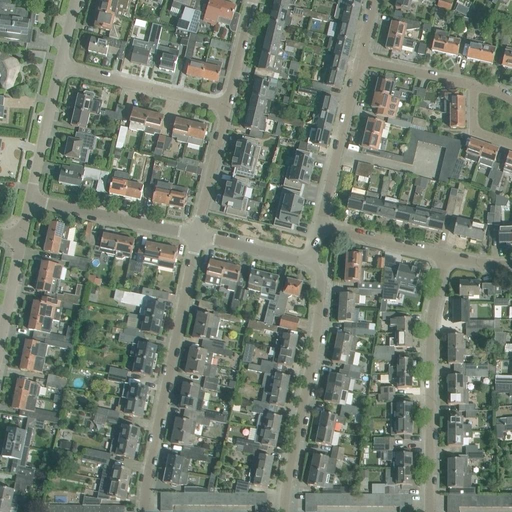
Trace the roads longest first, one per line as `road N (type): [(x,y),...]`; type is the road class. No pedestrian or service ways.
road 1 (residential): [(142,511),(192,236)]
road 2 (residential): [(431,511),(432,317),(443,257)]
road 3 (residential): [(290,511),(315,266)]
road 4 (residential): [(319,229),(361,60)]
road 5 (residential): [(222,105),(54,65)]
road 6 (residential): [(192,236),(24,199)]
road 7 (residential): [(24,199),(54,65)]
road 8 (residential): [(192,236),(222,105)]
road 9 (residential): [(443,257),(319,229)]
road 10 (residential): [(315,266),(192,236)]
